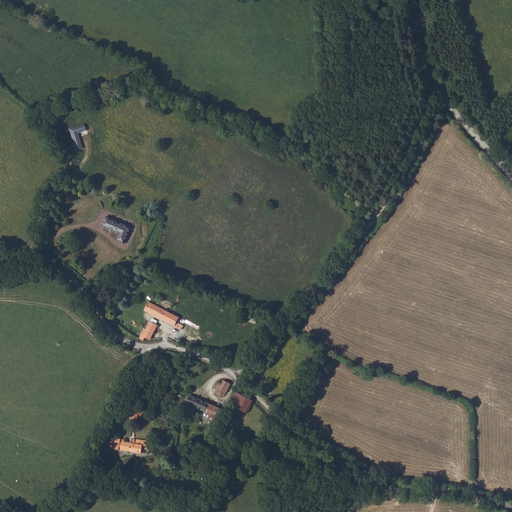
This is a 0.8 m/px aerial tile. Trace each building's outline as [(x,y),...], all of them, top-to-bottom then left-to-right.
[(72,135),(75,145),(79,144),(78,140),(80,137),(88,134),(87,130),(72,135)] [(102,225),(120,234),(117,241),(124,244),(131,228),(106,217),(102,225)] [(177,323),(179,318),(173,315),(148,302),(144,310),(174,326),(181,330),(184,326),(177,323)] [(142,327),(144,329),(139,338),(143,341),(145,337),(150,340),(158,326),(147,319),(142,327)] [(217,389),(214,393),(220,397),(221,396),(223,397),(224,396),(225,396),(225,395),(230,384),(223,380),(221,385),(217,383),(214,388),(217,389)] [(246,413),(252,400),(235,391),(229,402),(229,403),(246,413)] [(205,411),(201,419),(213,424),(213,425),(216,426),(216,423),(218,415),(221,408),(190,395),(186,403),(205,411)] [(128,406),(125,415),(133,418),(136,410),(128,406)] [(136,410),(133,418),(132,421),(135,422),(138,416),(141,417),(143,413),(136,410)] [(146,443),(147,441),(137,439),(136,444),(124,442),(124,440),(123,439),(122,439),(121,439),(111,437),(107,448),(141,453),(142,449),(148,450),(149,446),(146,445),(146,443)]
